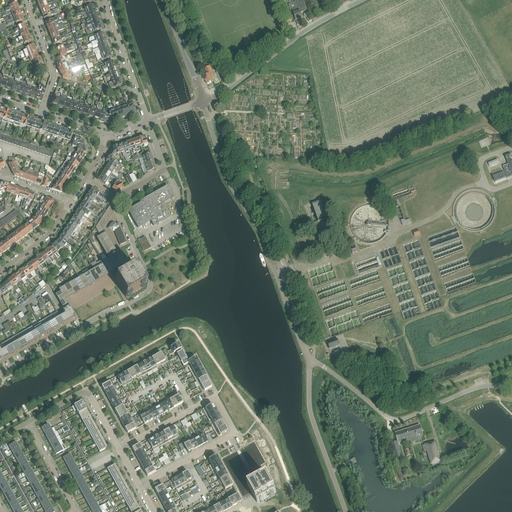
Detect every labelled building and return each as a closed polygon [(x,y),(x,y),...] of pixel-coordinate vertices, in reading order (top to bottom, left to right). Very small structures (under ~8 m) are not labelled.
[(46,2),(38,6),(39,8),(40,8),(40,10),(53,5),(59,2),(58,0),(57,0),(46,4),(46,2)] [(294,0),(295,2),(293,3),(292,0),(289,2),(296,21),(302,19),(300,12),(307,10),(307,11),(303,0),(299,0),(298,0),(297,0),(294,0)] [(16,4),(16,3),(9,6),(10,8),(2,11),(3,14),(18,8),(17,7),(18,6),(17,4),(16,4)] [(86,11),(76,15),(77,17),(81,16),(94,11),(93,9),(94,8),(93,6),(92,6),(91,4),(86,6),(87,8),(85,8),(86,11)] [(40,10),(41,11),(41,12),(41,14),(49,11),(49,10),(54,7),(53,5),(40,10)] [(19,10),(19,9),(18,8),(3,14),(2,14),(3,17),(12,13),(12,15),(20,12),(19,10)] [(49,11),(41,14),(42,17),(43,17),(44,19),(45,18),(46,20),(52,18),(51,16),(57,14),(56,11),(53,12),(52,10),(49,11)] [(94,11),(81,16),(82,18),(84,18),(85,20),(96,15),(95,13),(94,11)] [(8,19),(6,20),(7,22),(21,16),(21,15),(21,14),(20,12),(12,15),(7,17),(8,19)] [(82,25),(97,20),(97,18),(96,15),(85,20),(80,21),(82,25)] [(8,25),(15,22),(16,24),(23,21),(23,20),(23,18),(22,18),(21,16),(7,22),(8,25)] [(46,22),(45,23),(46,24),(46,25),(47,27),(58,23),(61,22),(61,21),(59,20),(58,18),(52,20),(52,18),(46,20),(46,22)] [(85,29),(99,24),(98,23),(99,22),(98,21),(97,20),(82,25),(81,26),(83,30),(85,29)] [(48,30),(49,32),(64,26),(63,23),(58,25),(58,23),(47,27),(48,30)] [(12,31),(13,34),(26,29),(26,28),(26,27),(25,25),(24,24),(17,27),(14,31),(12,31)] [(99,24),(85,29),(87,35),(93,33),(101,30),(101,29),(100,27),(100,26),(99,24)] [(64,26),(49,32),(49,33),(49,34),(50,36),(58,33),(57,32),(65,29),(64,26)] [(27,30),(26,29),(13,34),(12,35),(13,37),(20,34),(21,36),(28,33),(28,31),(27,30)] [(3,38),(4,38),(6,37),(9,36),(7,30),(1,32),(3,38)] [(51,39),(52,39),(52,41),(65,35),(68,34),(67,32),(59,35),(58,33),(50,36),(51,39)] [(16,40),(17,43),(30,38),(29,36),(29,35),(28,33),(21,36),(21,38),(16,40)] [(76,33),(73,34),(76,41),(78,40),(82,39),(81,35),(77,37),(76,33)] [(91,44),(104,39),(103,37),(104,36),(103,34),(102,34),(89,38),(89,39),(89,40),(89,42),(91,42),(91,44)] [(65,35),(52,41),(53,42),(53,43),(53,44),(54,45),(57,44),(57,46),(62,44),(61,40),(66,38),(65,35)] [(99,46),(106,43),(105,41),(105,40),(104,39),(91,44),(93,48),(99,46)] [(93,53),(94,53),(107,48),(107,46),(106,43),(99,46),(99,48),(92,50),(93,53)] [(56,49),(56,50),(56,52),(57,52),(57,54),(73,47),(74,47),(73,44),(64,48),(63,46),(56,49)] [(19,56),(20,55),(34,50),(34,49),(34,48),(34,46),(33,46),(27,48),(25,48),(26,50),(18,53),(19,56)] [(74,50),(73,47),(57,54),(58,55),(58,56),(59,58),(64,56),(66,55),(66,53),(74,50)] [(96,57),(109,52),(108,51),(109,50),(108,48),(107,48),(94,53),(95,54),(96,57)] [(35,51),(34,50),(20,55),(22,58),(25,57),(25,59),(36,54),(36,53),(36,52),(35,51)] [(109,52),(96,57),(97,60),(102,58),(101,58),(102,61),(103,61),(111,58),(111,57),(110,55),(110,54),(109,52)] [(38,58),(31,61),(31,62),(33,61),(35,67),(34,67),(34,69),(35,69),(40,67),(39,65),(43,64),(41,58),(40,58),(40,57),(38,58)] [(56,65),(58,69),(70,64),(70,63),(69,60),(59,64),(56,65)] [(85,61),(87,68),(93,66),(91,63),(89,64),(88,60),(87,60),(85,61)] [(112,61),(99,66),(101,72),(114,67),(113,65),(114,64),(113,62),(112,62),(112,61)] [(70,64),(58,69),(60,75),(72,70),(70,64)] [(213,65),(211,66),(212,69),(214,68),(217,73),(222,71),(222,70),(219,64),(215,66),(214,64),(213,65)] [(86,86),(86,85),(87,83),(78,81),(76,76),(82,74),(85,80),(90,78),(85,65),(80,67),(72,70),(60,75),(61,74),(63,78),(86,86)] [(213,81),(212,78),(215,77),(210,66),(205,68),(208,75),(203,77),(204,81),(205,80),(207,84),(213,81)] [(7,72),(5,71),(0,85),(0,87),(1,88),(2,89),(5,90),(9,78),(9,77),(6,76),(6,77),(5,76),(6,75),(7,72)] [(110,78),(117,76),(117,74),(117,73),(116,71),(109,74),(109,76),(103,78),(104,80),(110,78)] [(9,91),(11,92),(17,75),(14,75),(13,77),(14,77),(13,79),(9,78),(5,90),(8,91),(9,91)] [(17,75),(11,92),(13,92),(14,93),(17,94),(21,82),(17,80),(17,79),(18,79),(19,76),(17,75)] [(106,85),(119,80),(119,79),(119,78),(118,76),(117,76),(110,78),(104,80),(105,82),(106,85)] [(21,82),(17,94),(20,95),(21,95),(23,96),(29,79),(26,79),(25,81),(24,83),(21,82)] [(29,79),(23,96),(25,96),(26,97),(29,98),(33,86),(34,84),(30,83),(31,80),(29,79)] [(41,81),(39,80),(38,83),(38,82),(37,85),(38,85),(37,87),(33,86),(29,98),(32,99),(33,99),(35,100),(41,84),(41,81)] [(110,90),(121,86),(121,85),(121,83),(120,82),(119,80),(106,85),(107,88),(109,87),(110,90)] [(43,85),(41,84),(35,100),(37,100),(38,101),(41,103),(46,89),(41,87),(42,87),(43,85)] [(63,90),(60,89),(59,93),(56,91),(51,106),(54,107),(55,106),(57,107),(63,91),(63,90)] [(65,92),(63,91),(57,107),(59,108),(60,109),(63,110),(67,97),(63,96),(64,94),(65,94),(65,92)] [(71,99),(67,97),(63,110),(66,111),(67,110),(69,111),(75,95),(72,94),(71,97),(72,97),(71,99)] [(77,96),(75,95),(69,111),(71,112),(72,113),(75,114),(79,101),(75,100),(76,98),(77,96)] [(81,115),(87,99),(84,98),(83,101),(84,101),(83,103),(79,101),(75,114),(78,115),(79,114),(81,115)] [(126,98),(124,99),(130,115),(132,114),(133,114),(136,113),(132,101),(127,102),(127,101),(127,100),(126,98)] [(84,117),(87,118),(90,108),(87,107),(88,104),(87,104),(87,102),(88,102),(89,100),(87,99),(81,115),(83,116),(84,117)] [(123,104),(120,105),(124,117),(127,116),(128,115),(130,115),(124,99),(121,100),(123,104)] [(93,119),(99,103),(96,102),(95,105),(96,105),(96,107),(91,105),(90,108),(87,118),(90,119),(91,119),(93,119)] [(115,102),(112,103),(118,119),(120,118),(121,119),(124,117),(120,105),(115,107),(115,105),(116,105),(115,102)] [(95,120),(96,121),(99,122),(102,112),(103,109),(99,108),(100,106),(101,106),(101,104),(99,103),(93,119),(95,120)] [(110,115),(112,122),(115,121),(116,120),(118,119),(112,103),(110,104),(110,105),(107,106),(110,115)] [(3,118),(2,121),(8,123),(12,112),(9,111),(9,110),(7,110),(6,110),(3,118)] [(14,113),(12,112),(8,123),(14,125),(17,114),(17,113),(15,113),(14,113)] [(102,112),(99,122),(102,123),(103,123),(107,124),(110,123),(112,122),(110,115),(102,112)] [(18,114),(17,114),(14,125),(20,127),(21,124),(23,116),(21,115),(20,115),(18,114)] [(21,124),(20,127),(23,128),(23,127),(24,126),(26,127),(26,126),(27,126),(29,118),(29,117),(26,116),(26,117),(23,116),(21,124)] [(30,133),(32,133),(36,120),(34,120),(33,120),(33,119),(31,118),(31,119),(29,118),(27,126),(27,127),(27,129),(29,130),(30,132),(30,133)] [(39,132),(39,131),(42,122),(41,122),(40,121),(39,121),(36,120),(32,133),(32,134),(33,132),(35,132),(38,133),(39,133),(39,132)] [(39,133),(44,135),(45,133),(48,124),(46,124),(46,123),(43,122),(43,123),(42,122),(39,131),(39,132),(39,133)] [(45,133),(44,135),(47,136),(48,135),(51,136),(51,135),(52,135),(55,127),(54,127),(54,126),(53,126),(51,125),(50,125),(48,124),(45,133)] [(58,137),(61,129),(59,128),(58,128),(58,127),(56,127),(55,127),(52,135),(53,135),(52,136),(53,136),(57,138),(56,138),(58,138),(58,137)] [(64,139),(67,131),(64,130),(64,129),(62,129),(61,129),(58,137),(58,138),(59,138),(60,139),(61,139),(61,138),(64,139)] [(69,132),(67,131),(64,139),(67,140),(67,141),(69,142),(69,141),(70,141),(73,132),(70,131),(70,132),(69,132)] [(144,136),(141,137),(140,137),(139,138),(138,138),(140,146),(142,145),(143,147),(148,145),(145,138),(144,137),(144,136)] [(70,145),(72,145),(73,143),(80,145),(80,146),(85,148),(85,146),(84,143),(85,141),(84,140),(82,139),(81,140),(75,138),(72,138),(70,145)] [(128,141),(128,142),(127,142),(130,150),(132,149),(134,153),(135,153),(137,152),(136,150),(135,148),(133,140),(130,141),(129,141),(128,141)] [(78,148),(77,151),(86,154),(87,152),(85,146),(85,148),(80,146),(80,145),(73,143),(72,145),(72,146),(78,148)] [(118,145),(117,146),(119,153),(122,153),(123,157),(126,156),(122,144),(120,145),(119,145),(118,145)] [(119,153),(117,146),(116,146),(114,146),(114,147),(113,147),(112,148),(113,150),(108,156),(114,160),(118,154),(119,153)] [(70,148),(69,152),(72,153),(73,154),(75,155),(82,159),(86,154),(77,151),(74,150),(71,149),(70,148)] [(138,156),(134,159),(135,161),(139,159),(141,166),(144,165),(153,161),(149,150),(147,151),(140,156),(140,155),(139,155),(138,156)] [(511,155),(511,156),(511,154),(505,157),(508,164),(503,166),(507,178),(511,176),(511,155)] [(75,155),(72,160),(79,164),(82,159),(75,155)] [(106,160),(106,161),(108,162),(109,163),(107,165),(115,169),(118,171),(119,170),(118,169),(119,168),(119,166),(118,165),(119,163),(115,161),(114,160),(108,156),(107,159),(107,160),(106,160)] [(68,164),(76,169),(79,164),(70,159),(70,158),(68,158),(64,163),(68,164)] [(141,166),(143,173),(145,175),(150,172),(149,171),(156,169),(153,161),(144,165),(141,166)] [(64,163),(61,168),(64,169),(73,174),(76,169),(68,164),(64,163)] [(11,164),(8,164),(14,176),(20,178),(23,171),(18,169),(17,169),(15,165),(15,164),(11,164)] [(106,167),(105,170),(112,174),(116,177),(117,177),(118,176),(113,172),(115,169),(107,165),(106,167)] [(60,173),(69,179),(73,174),(64,169),(61,167),(59,169),(61,170),(59,173),(60,173)] [(503,173),(500,167),(491,171),(495,183),(506,178),(504,173),(503,173)] [(20,178),(25,180),(29,170),(23,168),(23,171),(20,178)] [(34,172),(29,170),(25,180),(30,182),(34,172)] [(116,177),(114,176),(112,174),(105,170),(103,172),(102,172),(102,174),(101,175),(108,179),(110,176),(115,179),(116,177)] [(30,182),(35,184),(39,174),(34,172),(30,182)] [(66,184),(69,179),(60,173),(58,176),(55,175),(54,177),(66,184)] [(115,184),(112,189),(116,192),(118,191),(123,188),(120,183),(121,182),(119,181),(120,179),(119,179),(120,178),(121,179),(123,176),(122,175),(120,173),(118,176),(117,177),(113,183),(115,184)] [(44,175),(39,174),(35,184),(41,186),(44,175)] [(106,182),(108,179),(101,175),(100,175),(100,177),(98,180),(105,184),(107,186),(109,184),(108,183),(106,182)] [(57,181),(56,184),(63,189),(66,184),(54,177),(53,178),(57,181)] [(7,189),(9,185),(3,183),(0,184),(0,190),(1,192),(3,191),(4,188),(7,189)] [(61,193),(63,189),(56,184),(54,187),(52,185),(50,189),(61,193)] [(14,197),(15,195),(17,188),(13,186),(9,199),(11,200),(12,197),(14,197)] [(167,187),(140,202),(140,203),(128,210),(138,228),(150,221),(153,226),(171,216),(163,203),(173,197),(167,187)] [(90,192),(89,193),(96,197),(97,195),(103,199),(104,196),(103,195),(92,188),(91,190),(90,190),(89,192),(90,192)] [(23,198),(26,191),(22,189),(17,202),(16,204),(19,205),(22,198),(23,198)] [(32,201),(35,194),(30,192),(25,207),(28,208),(30,200),(32,201)] [(86,197),(86,198),(93,202),(94,200),(98,203),(99,202),(102,204),(103,202),(96,197),(89,193),(88,195),(87,195),(86,196),(86,197)] [(39,199),(51,207),(54,202),(55,202),(52,200),(42,197),(40,200),(39,199)] [(84,200),(83,202),(94,209),(98,212),(100,210),(91,204),(93,202),(86,198),(85,198),(84,199),(84,200)] [(42,204),(40,207),(48,212),(51,207),(39,199),(38,202),(42,204)] [(80,206),(80,207),(87,212),(88,209),(92,212),(94,209),(83,202),(82,204),(81,205),(80,206)] [(325,218),(320,203),(320,202),(312,205),(318,221),(325,218)] [(373,205),(369,205),(367,205),(364,206),(361,207),(359,208),(357,210),(355,212),(353,215),(352,217),(351,220),(351,223),(351,226),(351,229),(352,232),(353,234),(355,237),(357,239),(359,241),(361,242),(364,243),(367,244),(370,244),(373,244),(376,243),(378,242),(381,241),(383,239),(385,237),(387,235),(388,232),(389,230),(390,227),(390,224),(389,221),(389,218),(388,217),(387,214),(385,212),(383,210),(382,209),(381,208),(378,207),(376,206),(373,205)] [(38,206),(35,210),(36,210),(45,216),(48,212),(40,207),(38,206)] [(77,212),(83,216),(84,216),(85,214),(89,217),(91,214),(87,212),(80,207),(79,209),(78,209),(77,210),(77,211),(77,212)] [(102,261),(109,274),(124,265),(103,228),(114,212),(112,209),(110,212),(107,210),(106,211),(103,215),(101,219),(97,225),(95,228),(100,236),(96,238),(108,258),(102,261)] [(36,210),(35,212),(36,213),(35,216),(42,221),(45,216),(36,210)] [(83,217),(83,216),(77,212),(76,212),(76,213),(75,213),(75,214),(75,215),(73,217),(80,222),(87,227),(89,224),(85,222),(86,222),(82,219),(83,217)] [(40,225),(42,221),(35,216),(33,218),(32,220),(37,227),(40,225)] [(70,222),(81,229),(83,227),(78,224),(80,222),(73,217),(73,218),(72,218),(71,219),(72,220),(70,222)] [(27,223),(33,230),(37,227),(32,220),(27,223)] [(67,227),(77,233),(78,231),(82,234),(84,231),(83,230),(81,229),(70,222),(69,224),(68,224),(67,225),(68,226),(67,227)] [(27,223),(23,226),(28,233),(33,230),(27,223)] [(118,224),(117,224),(115,225),(115,224),(114,224),(113,224),(112,224),(111,225),(109,229),(113,231),(114,230),(120,244),(120,245),(126,243),(126,242),(118,224)] [(22,225),(18,229),(19,230),(24,237),(28,233),(23,226),(22,225)] [(64,231),(64,232),(71,236),(74,238),(76,235),(77,236),(78,234),(77,233),(67,227),(66,229),(65,229),(64,230),(64,231)] [(20,240),(24,237),(19,230),(14,233),(20,240)] [(62,235),(60,237),(67,241),(71,244),(76,247),(77,244),(73,242),(73,241),(69,238),(70,237),(71,236),(64,232),(63,233),(62,234),(62,235)] [(15,243),(20,240),(14,233),(10,236),(15,243)] [(6,240),(11,247),(15,243),(10,236),(7,238),(6,240)] [(58,241),(56,242),(64,247),(64,246),(68,249),(70,247),(70,246),(66,243),(67,241),(60,237),(60,238),(59,238),(59,239),(59,240),(58,241)] [(1,243),(7,250),(11,247),(6,240),(4,241),(1,243)] [(67,249),(64,247),(56,242),(54,244),(53,245),(52,245),(52,246),(57,252),(62,249),(65,251),(67,249)] [(52,246),(47,250),(52,256),(54,255),(57,259),(60,257),(57,252),(52,246)] [(47,250),(43,253),(51,263),(54,261),(51,257),(52,256),(47,250)] [(39,256),(38,256),(44,263),(45,261),(49,265),(50,265),(52,268),(54,266),(51,263),(43,253),(39,256)] [(36,258),(34,260),(42,270),(46,268),(42,264),(44,263),(38,256),(37,258),(36,258)] [(30,263),(35,270),(36,268),(40,272),(42,270),(34,260),(33,261),(32,261),(31,262),(31,263),(30,263)] [(101,260),(96,263),(104,277),(109,274),(102,261),(101,260)] [(93,269),(99,280),(104,277),(96,263),(95,261),(90,264),(93,269)] [(37,278),(32,272),(35,270),(30,263),(29,264),(28,264),(27,265),(27,266),(25,267),(33,278),(34,280),(37,278)] [(23,269),(20,270),(25,277),(27,276),(30,280),(33,278),(25,267),(23,269)] [(143,280),(136,268),(115,280),(126,298),(126,297),(128,296),(146,286),(143,280)] [(95,283),(97,281),(99,280),(93,269),(89,272),(95,283)] [(27,280),(25,277),(20,270),(16,274),(24,284),(27,282),(26,281),(27,280)] [(82,273),(83,275),(84,275),(90,286),(95,283),(89,272),(87,270),(82,273)] [(12,277),(17,284),(18,282),(21,286),(24,284),(16,274),(12,277)] [(84,275),(83,275),(79,278),(85,288),(90,286),(84,275)] [(7,280),(13,288),(15,291),(18,289),(15,285),(17,284),(12,277),(9,279),(9,280),(8,281),(7,280)] [(51,287),(58,283),(60,286),(63,285),(59,278),(49,284),(51,287)] [(74,281),(79,290),(80,291),(85,288),(79,278),(74,281)] [(4,283),(5,284),(3,285),(8,292),(13,288),(7,280),(4,283)] [(69,284),(75,294),(80,291),(79,290),(74,281),(69,284)] [(69,284),(64,287),(70,297),(75,294),(69,284)] [(0,285),(0,292),(2,296),(2,295),(4,298),(9,294),(8,292),(3,285),(1,286),(1,285),(0,285)] [(65,300),(70,297),(64,287),(59,290),(60,292),(65,300)] [(62,307),(67,305),(68,304),(65,300),(60,292),(55,295),(62,307)] [(68,304),(67,305),(62,307),(64,310),(62,310),(65,314),(62,315),(60,317),(64,323),(66,322),(68,321),(75,317),(68,304)] [(57,312),(51,315),(58,327),(64,323),(60,317),(57,312)] [(51,315),(45,319),(51,331),(58,327),(51,315)] [(45,334),(51,331),(45,319),(39,323),(45,334)] [(39,323),(32,326),(39,338),(45,334),(39,323)] [(32,326),(26,330),(33,341),(39,338),(32,326)] [(20,333),(27,345),(33,341),(26,330),(20,333)] [(20,333),(14,337),(21,348),(27,345),(20,333)] [(14,337),(8,340),(14,352),(21,348),(14,337)] [(330,349),(340,345),(337,339),(327,343),(330,349)] [(3,346),(8,356),(14,352),(8,340),(1,344),(3,347),(3,346)] [(175,352),(179,350),(181,349),(178,344),(170,348),(171,350),(167,352),(169,356),(175,352)] [(0,348),(0,360),(8,356),(3,346),(3,347),(0,348)] [(180,352),(179,350),(175,352),(178,356),(176,357),(180,362),(186,359),(182,351),(180,352)] [(156,356),(161,366),(166,363),(165,360),(161,353),(156,356)] [(161,366),(156,356),(152,358),(157,368),(157,367),(161,365),(161,366)] [(186,359),(180,362),(180,363),(181,362),(183,366),(186,365),(187,367),(198,362),(195,357),(188,362),(186,359)] [(152,358),(146,361),(152,371),(157,368),(152,358)] [(147,374),(152,371),(146,361),(145,361),(144,362),(141,364),(147,374)] [(188,367),(191,372),(201,367),(198,362),(187,367),(187,368),(188,367)] [(141,364),(136,367),(142,376),(147,374),(141,364)] [(136,367),(132,369),(137,379),(142,376),(136,367)] [(201,367),(191,372),(193,377),(203,372),(201,367)] [(137,379),(132,369),(127,372),(132,382),(132,381),(137,378),(137,379)] [(127,372),(122,375),(127,384),(128,384),(132,382),(127,372)] [(193,377),(196,382),(206,376),(203,372),(193,377)] [(117,377),(119,380),(120,383),(121,385),(122,387),(127,384),(122,375),(117,377)] [(209,382),(206,376),(196,382),(199,387),(209,382)] [(109,382),(101,386),(104,391),(114,386),(111,380),(108,381),(109,382)] [(209,382),(199,387),(202,392),(212,387),(209,382)] [(104,392),(105,393),(105,394),(107,396),(115,392),(117,390),(116,390),(114,386),(104,391),(104,392)] [(178,406),(183,403),(177,393),(176,391),(174,393),(175,394),(172,396),(178,406)] [(115,392),(107,396),(109,401),(117,396),(115,392)] [(117,396),(109,401),(112,405),(120,401),(117,396)] [(168,398),(173,408),(178,406),(172,396),(168,398)] [(168,411),(173,408),(168,398),(163,401),(168,411)] [(120,401),(112,405),(115,410),(123,405),(124,405),(122,400),(120,401)] [(74,411),(76,410),(84,406),(81,401),(72,407),(74,411)] [(168,411),(163,401),(162,401),(163,402),(159,405),(158,404),(163,414),(168,411)] [(158,404),(153,406),(159,416),(163,414),(158,404)] [(202,409),(206,415),(216,410),(213,404),(205,409),(205,408),(202,409)] [(115,410),(117,415),(127,409),(126,410),(123,405),(115,410)] [(86,410),(84,406),(76,410),(78,414),(86,410)] [(153,406),(148,409),(153,419),(159,416),(153,406)] [(129,414),(127,409),(117,415),(119,419),(129,414)] [(149,422),(153,419),(148,409),(144,412),(149,422)] [(86,410),(78,414),(81,418),(88,414),(86,410)] [(218,415),(216,410),(206,415),(209,421),(211,420),(211,419),(218,415)] [(144,412),(139,414),(140,417),(141,419),(143,422),(144,424),(149,422),(144,412)] [(83,423),(91,418),(88,414),(81,418),(83,423)] [(132,418),(129,414),(119,419),(122,424),(132,418)] [(214,425),(221,421),(218,415),(211,419),(211,420),(213,425),(214,425)] [(93,422),(91,418),(83,423),(85,427),(93,423),(93,422)] [(125,429),(135,423),(132,418),(122,424),(125,429)] [(214,431),(224,426),(221,421),(214,425),(213,425),(211,426),(214,431)] [(93,423),(85,427),(88,431),(96,427),(93,423)] [(135,423),(125,429),(127,433),(137,428),(135,423)] [(398,442),(398,443),(406,440),(414,438),(415,441),(420,440),(419,437),(423,435),(420,425),(395,433),(398,442)] [(224,426),(214,431),(218,437),(220,436),(220,435),(227,431),(224,426)] [(96,427),(88,431),(90,435),(98,431),(96,427)] [(168,429),(173,439),(179,437),(175,430),(173,427),(168,429)] [(173,439),(168,429),(163,432),(168,442),(173,439)] [(92,440),(100,435),(98,431),(90,435),(92,440)] [(53,433),(46,437),(49,441),(58,436),(56,432),(53,433)] [(158,435),(163,445),(168,442),(163,432),(158,435)] [(202,432),(197,434),(203,444),(208,442),(202,432)] [(192,437),(198,447),(203,444),(197,434),(192,437)] [(95,444),(103,440),(100,435),(92,440),(95,444)] [(153,438),(158,448),(163,445),(158,435),(153,438)] [(58,436),(49,441),(51,446),(58,442),(61,441),(58,436)] [(198,447),(192,437),(187,440),(193,450),(198,447)] [(158,448),(153,438),(148,441),(152,448),(153,451),(158,448)] [(97,448),(105,444),(103,440),(95,444),(97,448)] [(193,450),(187,440),(182,443),(185,449),(188,453),(193,450)] [(425,445),(422,446),(424,453),(428,452),(430,461),(431,464),(440,461),(435,442),(435,441),(425,444),(425,445)] [(51,446),(54,450),(60,447),(58,442),(51,446)] [(395,459),(402,457),(398,443),(398,442),(391,444),(395,459)] [(105,444),(97,448),(99,452),(101,451),(102,451),(107,448),(105,444)] [(134,453),(142,449),(140,444),(132,448),(134,453)] [(60,447),(54,450),(56,455),(66,449),(64,445),(60,447)] [(134,453),(137,458),(145,453),(142,449),(134,453)] [(147,458),(145,453),(137,458),(139,462),(147,458)] [(63,458),(65,462),(72,459),(70,454),(63,458)] [(208,460),(211,465),(219,461),(216,455),(208,460)] [(148,457),(147,458),(139,462),(142,467),(151,462),(148,457)] [(68,467),(75,463),(72,459),(65,462),(68,467)] [(214,470),(222,466),(219,461),(211,465),(209,466),(212,471),(214,470)] [(145,472),(153,467),(151,462),(142,467),(145,472)] [(68,467),(70,471),(77,468),(75,463),(68,467)] [(109,473),(117,469),(115,465),(110,467),(109,468),(107,469),(109,473)] [(217,475),(224,471),(222,466),(214,470),(217,475)] [(153,467),(145,472),(147,476),(156,471),(153,467)] [(70,471),(73,476),(79,472),(77,468),(70,471)] [(112,477),(119,473),(117,469),(109,473),(112,477)] [(182,474),(187,484),(193,481),(187,471),(182,474)] [(224,471),(217,475),(219,480),(227,476),(224,471)] [(73,476),(75,480),(82,476),(79,472),(73,476)] [(114,482),(122,477),(119,473),(112,477),(114,482)] [(176,477),(182,487),(187,484),(182,474),(176,477)] [(249,484),(247,485),(248,487),(249,488),(250,489),(250,490),(251,492),(252,494),(253,495),(254,497),(255,499),(255,500),(256,501),(257,502),(258,504),(259,503),(260,502),(262,501),(264,500),(276,493),(266,475),(254,481),(252,483),(250,484),(249,484)] [(75,480),(77,485),(84,481),(82,476),(75,480)] [(230,480),(227,476),(219,480),(218,480),(221,485),(222,485),(230,480)] [(116,486),(124,482),(122,477),(114,482),(116,486)] [(182,487),(176,477),(171,480),(176,490),(182,487)] [(31,486),(38,482),(35,478),(29,481),(31,486)] [(225,490),(232,485),(230,480),(222,485),(225,490)] [(80,489),(87,485),(84,481),(77,485),(80,489)] [(33,490),(40,486),(38,482),(31,486),(33,490)] [(119,490),(126,486),(124,482),(116,486),(119,490)] [(89,484),(87,485),(80,489),(82,493),(89,490),(91,488),(89,484)] [(157,494),(165,490),(165,489),(162,485),(154,489),(157,494)] [(36,494),(42,491),(40,486),(33,490),(36,494)] [(129,490),(126,486),(119,490),(121,494),(129,490)] [(157,494),(160,499),(167,495),(168,495),(169,494),(166,489),(165,490),(157,494)] [(89,490),(82,493),(85,498),(91,494),(89,490)] [(121,494),(123,499),(131,494),(129,490),(121,494)] [(4,495),(6,499),(13,495),(11,491),(4,495)] [(38,499),(45,495),(42,491),(36,494),(38,499)] [(242,502),(237,493),(231,496),(232,497),(237,504),(242,502)] [(91,494),(85,498),(87,502),(94,498),(91,494)] [(131,494),(123,499),(126,503),(133,498),(131,494)] [(6,499),(9,503),(15,500),(13,495),(6,499)] [(38,499),(36,500),(38,504),(41,503),(47,499),(45,495),(38,499)] [(170,499),(168,495),(167,495),(160,499),(162,504),(170,499)] [(232,507),(237,504),(232,497),(228,499),(232,507)] [(94,498),(87,502),(89,507),(96,503),(94,498)] [(128,507),(136,503),(133,498),(126,503),(128,507)] [(43,508),(50,504),(47,499),(41,503),(43,508)] [(165,508),(174,503),(171,499),(170,499),(162,504),(165,508)] [(232,507),(228,499),(223,502),(227,510),(232,507)] [(9,503),(11,508),(18,504),(15,500),(9,503)] [(217,504),(221,511),(223,511),(227,510),(223,502),(222,501),(217,504)] [(96,503),(89,507),(92,511),(98,507),(96,503)] [(136,503),(128,507),(130,511),(138,507),(136,503)] [(166,511),(169,511),(176,508),(174,503),(165,508),(166,511)]
